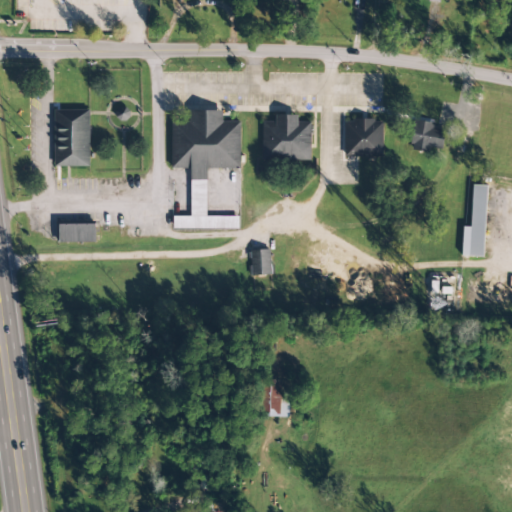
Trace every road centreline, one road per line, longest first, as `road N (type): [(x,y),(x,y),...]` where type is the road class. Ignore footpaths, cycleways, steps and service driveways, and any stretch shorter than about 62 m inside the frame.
road 1 (tertiary): [(511,88),(333,55),(0,50)]
road 2 (trunk): [(22,511),(0,344)]
